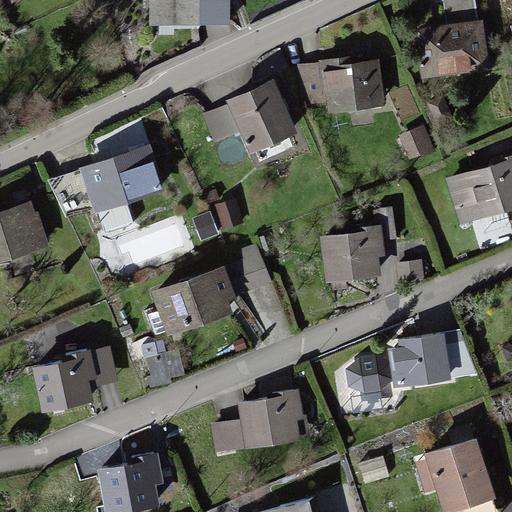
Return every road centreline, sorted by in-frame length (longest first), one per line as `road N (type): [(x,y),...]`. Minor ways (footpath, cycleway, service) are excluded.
road 1 (residential): [(0,459),(35,452),(511,261)]
road 2 (residential): [(0,160),(352,0)]
